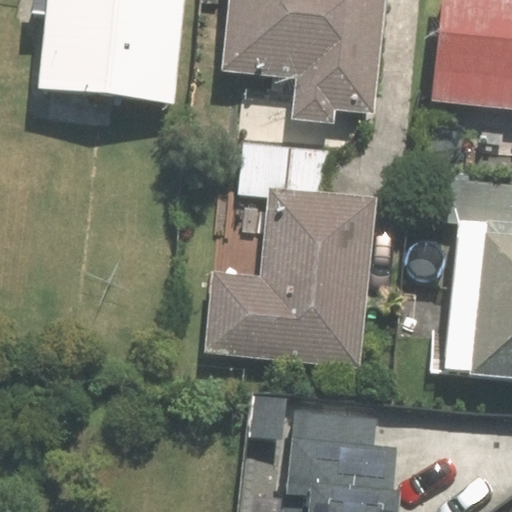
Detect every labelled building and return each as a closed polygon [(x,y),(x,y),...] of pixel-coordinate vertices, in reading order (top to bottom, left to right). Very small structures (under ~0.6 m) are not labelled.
[(30,0),(28,20),(41,22),(34,96),(168,109),(178,0),(30,0)] [(225,0),(218,77),(292,84),(288,124),(330,128),(330,115),(371,118),(383,0),(225,0)] [(511,0),(440,0),(431,106),(511,114),(511,0)] [(213,280),(205,358),(357,372),(372,204),(322,200),(327,156),(242,148),(238,194),(265,196),(257,283),(213,280)] [(467,376),(511,380),(511,232),(480,230),(467,376)] [(397,511),(399,503),(390,503),(397,457),(290,447),(283,502),(306,506),(305,511),(397,511)]
